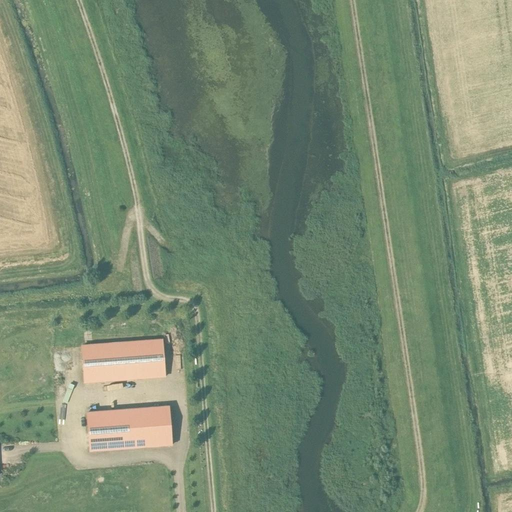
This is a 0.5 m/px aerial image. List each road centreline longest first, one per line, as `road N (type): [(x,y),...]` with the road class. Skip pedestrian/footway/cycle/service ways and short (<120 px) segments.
road 1 (track): [(76,0),(137,200),(151,302),(184,300),(197,318),(210,511)]
road 2 (track): [(418,511),(424,500),(405,358),(349,0)]
